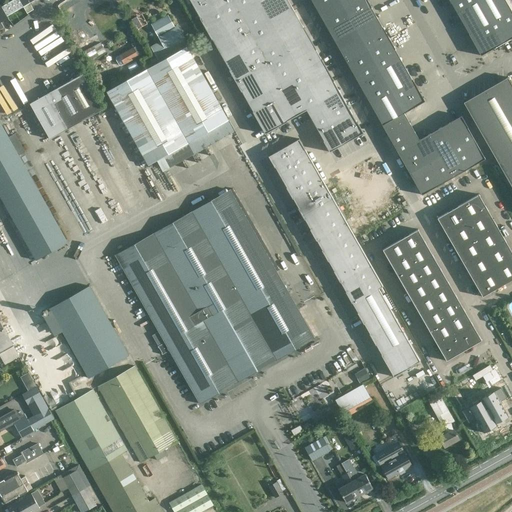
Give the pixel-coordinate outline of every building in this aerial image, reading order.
[(34,0),(12,0),(1,7),(6,16),(23,6),(27,13),(33,10),(29,3),(34,0)] [(190,0),(200,17),(199,18),(212,39),(229,70),(241,92),(242,91),(253,111),(252,112),(265,134),(287,122),(287,121),(306,110),(312,119),(317,129),(324,140),(323,141),(329,152),(363,133),(357,121),(357,122),(333,81),(334,80),(322,59),(321,59),(316,49),(304,27),(303,28),(287,0),(190,0)] [(311,0),(323,21),(382,125),(404,113),(425,101),(412,80),(395,49),(383,27),(382,28),(371,7),(367,0),(311,0)] [(511,37),(511,12),(505,0),(449,0),(451,3),(460,19),(469,34),(468,34),(481,56),(511,37)] [(161,42),(151,47),(157,59),(187,43),(177,26),(174,28),(167,16),(152,25),(161,42)] [(100,42),(89,48),(84,51),(89,61),(106,51),(100,42)] [(124,64),(143,53),(139,45),(119,56),(124,64)] [(148,165),(228,120),(186,46),(107,92),(148,165)] [(102,109),(82,74),(47,94),(30,103),(50,139),(102,109)] [(511,85),(507,77),(463,102),(511,187),(511,85)] [(419,140),(404,113),(382,125),(422,195),(485,159),(467,128),(468,127),(461,116),(449,122),(450,123),(419,140)] [(0,122),(0,196),(36,260),(67,242),(18,155),(23,153),(13,135),(8,137),(0,122)] [(299,139),(268,156),(275,167),(287,187),(286,188),(292,199),(293,198),(298,208),(304,220),(305,219),(310,229),(316,240),(317,240),(322,250),(328,261),(334,271),(340,282),(346,292),(345,292),(352,303),(358,312),(357,313),(364,324),(370,333),(369,334),(375,345),(376,344),(381,354),(394,377),(412,366),(411,366),(420,361),(378,288),(383,286),(312,162),(299,139)] [(171,167),(162,170),(163,172),(153,176),(160,197),(179,191),(171,167)] [(511,252),(479,194),(437,218),(482,297),(511,279),(511,252)] [(315,338),(295,304),(239,207),(124,272),(140,300),(139,300),(140,301),(141,301),(144,306),(143,306),(143,307),(144,307),(164,343),(157,347),(158,348),(159,348),(162,353),(161,353),(162,355),(169,351),(199,404),(201,403),(215,395),(216,396),(217,396),(216,394),(221,391),(222,393),(223,392),(222,390),(237,382),(239,381),(253,373),(254,375),(255,374),(254,372),(260,369),(261,371),(262,370),(261,369),(275,360),(277,360),(291,351),(292,353),(293,352),(292,350),(298,347),(299,349),(300,349),(299,347),(313,339),(315,338)] [(482,340),(418,229),(382,250),(445,362),(482,340)] [(129,356),(89,285),(49,308),(89,378),(129,356)] [(0,352),(14,345),(0,320),(0,352)] [(13,347),(0,354),(0,356),(5,365),(19,357),(13,347)] [(140,462),(178,442),(135,365),(97,386),(140,462)] [(354,374),(359,384),(370,379),(364,368),(354,374)] [(20,421),(15,424),(23,438),(35,432),(34,430),(55,419),(37,386),(22,394),(34,415),(28,418),(26,415),(21,418),(22,419),(20,420),(20,421)] [(112,511),(162,511),(155,498),(149,501),(122,455),(128,451),(93,389),(55,411),(112,511)] [(344,412),(358,404),(352,393),(337,401),(344,412)] [(444,434),(439,437),(444,448),(459,440),(453,429),(451,423),(454,421),(440,397),(429,403),(442,426),(444,434)] [(294,436),(303,430),(300,425),(291,431),(294,436)] [(353,437),(347,440),(351,450),(358,446),(353,437)] [(306,448),(305,449),(312,461),(313,461),(319,457),(330,451),(323,439),(306,448)] [(398,441),(384,449),(374,454),(388,479),(412,466),(398,441)] [(38,443),(21,453),(23,455),(13,460),(17,467),(25,462),(26,464),(44,454),(38,443)] [(225,464),(220,455),(205,463),(209,472),(225,464)] [(341,463),(359,495),(373,488),(365,475),(359,478),(348,459),(341,463)] [(346,503),(359,495),(341,463),(346,473),(341,476),(345,482),(346,481),(348,484),(338,490),(346,503)] [(330,486),(336,483),(326,466),(321,469),(330,486)] [(72,495),(85,487),(75,470),(62,478),(72,495)] [(0,493),(0,494),(27,479),(25,475),(21,478),(17,471),(0,480),(0,493)] [(27,479),(0,494),(6,503),(32,488),(27,479)] [(277,482),(269,487),(275,497),(283,493),(277,482)] [(174,511),(201,511),(213,505),(201,484),(169,502),(174,511)] [(85,487),(72,495),(81,511),(82,511),(96,505),(85,487)] [(35,491),(31,493),(8,507),(10,511),(19,511),(20,511),(34,511),(40,509),(39,506),(44,503),(40,495),(38,496),(35,491)]
